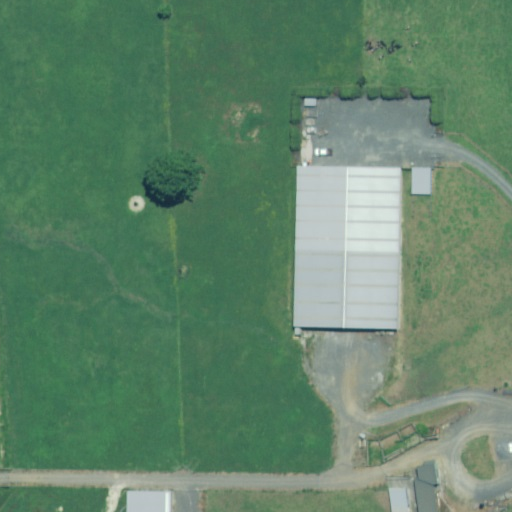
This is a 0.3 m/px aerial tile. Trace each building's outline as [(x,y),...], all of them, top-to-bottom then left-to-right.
[(305,166),(301,332),(411,335),(416,169),(305,166)] [(433,177),(415,177),(415,203),(433,203),(433,177)] [(424,488),(418,489),(421,511),(442,511),(437,468),(427,469),(428,475),(422,475),(424,488)] [(414,511),(412,496),(393,499),(395,511),(414,511)] [(174,511),(174,502),(134,502),(134,511),(174,511)]
